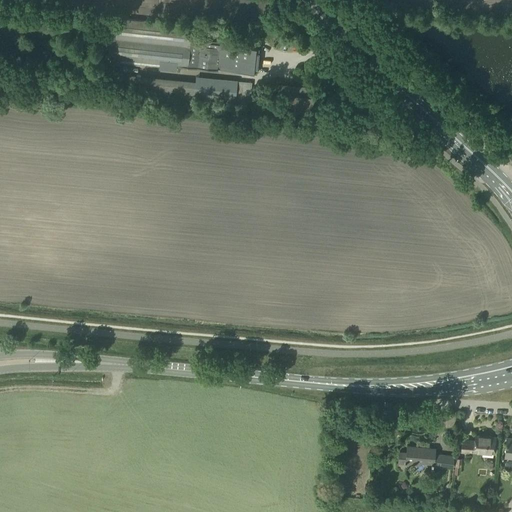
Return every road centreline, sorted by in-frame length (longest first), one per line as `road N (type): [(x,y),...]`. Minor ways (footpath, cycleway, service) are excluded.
road 1 (secondary): [(298,382),(420,393),(511,377)]
road 2 (secondary): [(511,363),(432,379),(298,382)]
road 3 (secondary): [(0,363),(174,370)]
road 4 (primary): [(425,112),(314,0)]
road 5 (primary): [(425,112),(511,204)]
road 6 (secondary): [(298,382),(174,370)]
